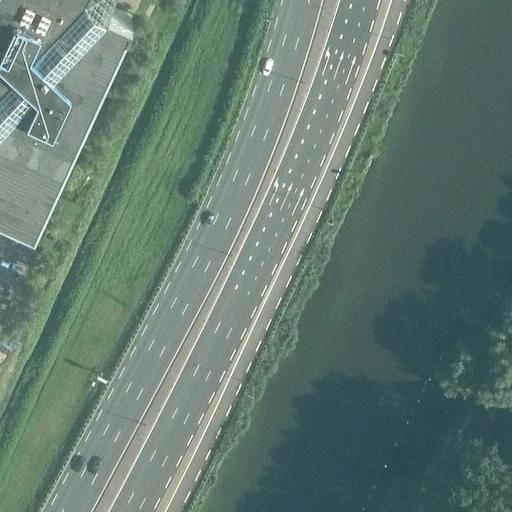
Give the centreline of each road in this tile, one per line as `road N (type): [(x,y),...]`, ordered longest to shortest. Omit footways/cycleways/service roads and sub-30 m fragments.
road 1 (primary): [(302,0),(277,87),(208,248),(69,511)]
road 2 (primary): [(128,511),(286,194),(358,0)]
road 3 (primary): [(172,511),(341,149),(397,0)]
